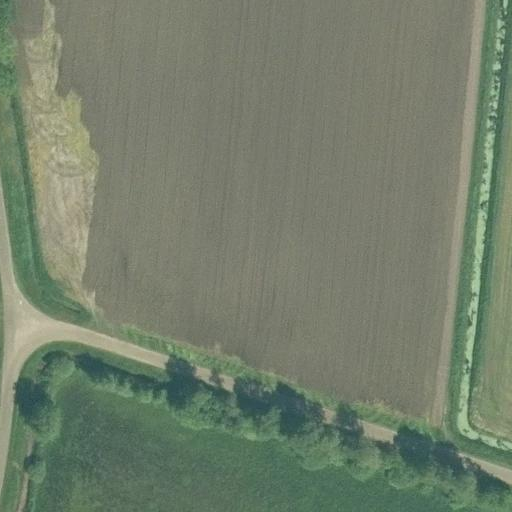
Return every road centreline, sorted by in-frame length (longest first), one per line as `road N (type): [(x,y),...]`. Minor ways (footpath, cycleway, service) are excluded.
road 1 (unclassified): [(511,476),(67,329),(15,323)]
road 2 (unclassified): [(0,453),(15,323)]
